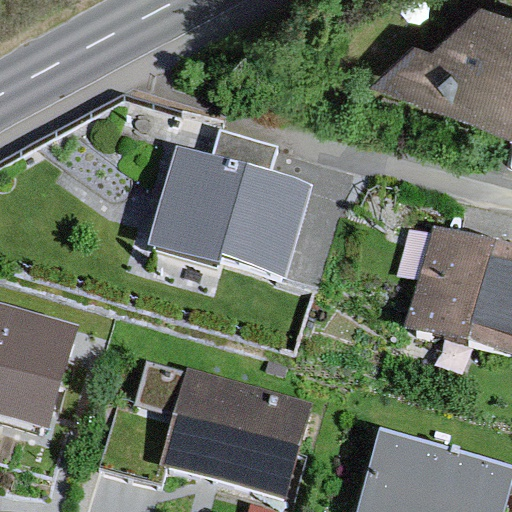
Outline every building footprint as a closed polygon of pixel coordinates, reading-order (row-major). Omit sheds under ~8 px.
[(389,90),(511,121),(511,21),(472,11),(389,90)] [(212,166),(177,157),(149,258),(220,278),(222,270),(285,288),(312,194),(270,182),(278,154),(220,137),(212,166)] [(511,374),(511,259),(429,240),(392,340),(511,374)] [(0,437),(49,451),(80,340),(0,318),(0,437)] [(287,511),(313,419),(187,385),(160,485),(258,511),(287,511)] [(507,511),(511,495),(511,482),(371,448),(355,511),(507,511)]
